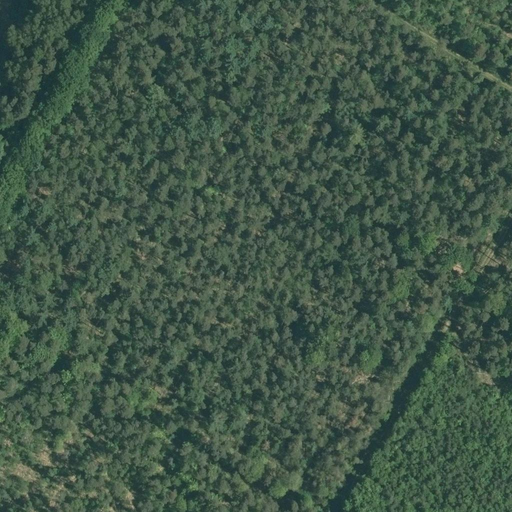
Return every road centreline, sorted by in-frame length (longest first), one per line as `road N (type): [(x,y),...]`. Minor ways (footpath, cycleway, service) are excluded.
road 1 (track): [(511,247),(351,511)]
road 2 (track): [(113,0),(0,188)]
road 3 (track): [(376,0),(511,86)]
